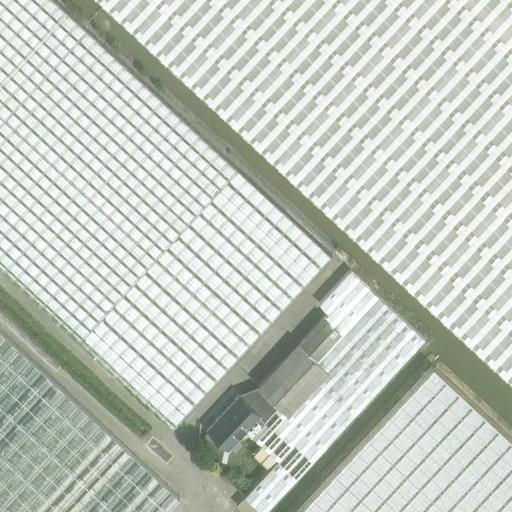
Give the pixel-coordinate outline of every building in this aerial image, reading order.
[(0,0),(0,265),(173,426),(331,256),(237,170),(53,0),(0,0)] [(511,0),(100,0),(511,380),(511,0)] [(258,413),(245,427),(251,434),(250,435),(276,459),(244,494),(262,511),(263,511),(424,337),(378,295),(350,269),(315,307),(324,316),(340,331),(318,355),(329,365),(285,412),(258,387),(245,401),(258,413)] [(324,316),(298,343),(297,342),(257,385),(258,387),(285,412),(329,365),(318,355),(340,331),(324,316)] [(0,511),(163,511),(178,497),(0,332),(0,511)] [(511,511),(511,437),(435,365),(297,511),(511,511)] [(245,401),(238,394),(206,428),(226,447),(245,427),(258,413),(245,401)]
